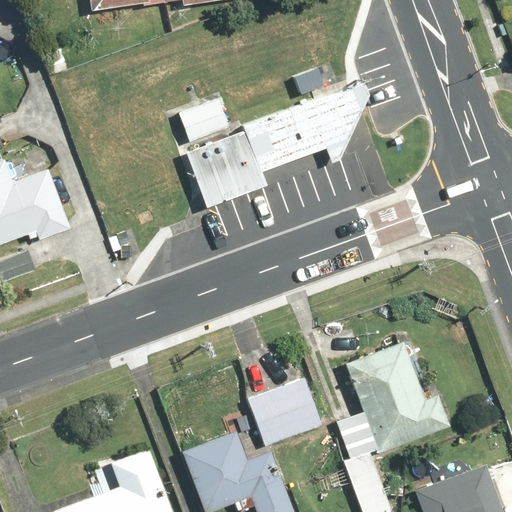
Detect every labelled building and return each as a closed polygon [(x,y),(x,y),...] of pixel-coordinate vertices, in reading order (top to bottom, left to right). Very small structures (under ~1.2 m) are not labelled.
[(87,0),(89,13),(165,3),(164,0),(87,0)] [(135,12),(134,30),(166,32),(167,14),(135,12)] [(302,97),(339,79),(329,59),(292,77),(302,97)] [(347,87),(175,150),(198,212),(259,189),(253,172),(310,152),(316,168),(370,148),(347,87)] [(210,92),(171,106),(184,141),(223,127),(210,92)] [(0,159),(0,243),(25,234),(27,239),(36,236),(37,239),(68,228),(46,168),(25,176),(21,165),(13,167),(11,160),(3,163),(1,159),(0,159)] [(0,285),(34,269),(24,248),(0,259),(0,285)] [(358,412),(332,422),(348,463),(340,466),(358,511),(393,511),(382,484),(386,483),(375,456),(449,427),(434,391),(419,397),(409,372),(416,369),(404,339),(339,365),(358,412)] [(263,443),(320,422),(304,377),(247,398),(263,443)] [(253,511),(293,511),(267,447),(244,457),(234,430),(179,453),(202,511),(214,511),(248,498),(253,511)] [(173,511),(146,447),(91,470),(100,490),(49,511),(173,511)] [(419,511),(507,511),(488,463),(412,493),(419,511)]
